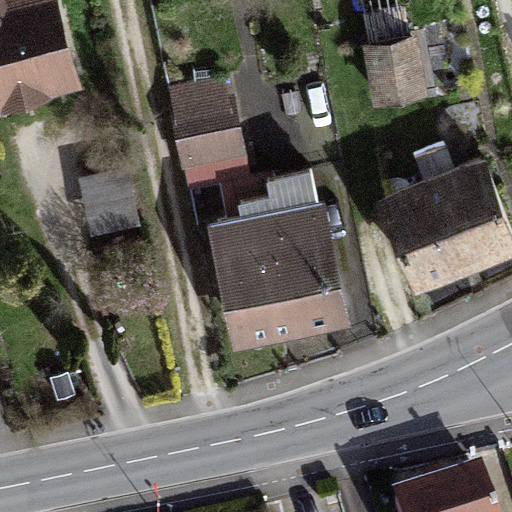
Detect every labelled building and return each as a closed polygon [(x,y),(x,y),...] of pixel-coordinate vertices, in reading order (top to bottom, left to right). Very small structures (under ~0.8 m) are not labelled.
[(0,0),(0,102),(31,94),(28,83),(73,72),(52,0),(0,0)] [(403,15),(375,20),(379,37),(406,31),(403,15)] [(379,37),(367,39),(377,91),(419,83),(409,31),(406,31),(379,37)] [(232,146),(217,75),(165,86),(180,156),(232,146)] [(232,146),(180,156),(186,183),(219,176),(237,172),(232,146)] [(482,153),(383,192),(414,271),(511,233),(482,153)] [(125,160),(95,166),(107,224),(137,218),(125,160)] [(237,172),(219,176),(226,213),(274,203),(269,178),(267,166),(237,172)] [(274,203),(226,213),(217,215),(240,330),(338,310),(310,169),(269,178),(274,203)] [(97,247),(103,264),(129,255),(123,238),(97,247)] [(470,466),(426,479),(429,490),(473,476),(470,466)] [(491,511),(480,474),(473,476),(429,490),(394,501),(397,511),(491,511)]
